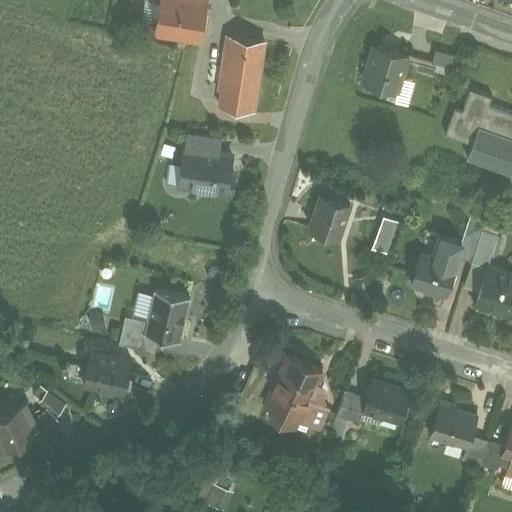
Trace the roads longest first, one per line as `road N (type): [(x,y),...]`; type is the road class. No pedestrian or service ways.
road 1 (residential): [(264,295),(220,368),(185,401),(76,457),(3,507)]
road 2 (residential): [(341,0),(307,70),(283,160),(264,295)]
road 3 (residential): [(511,378),(264,295)]
